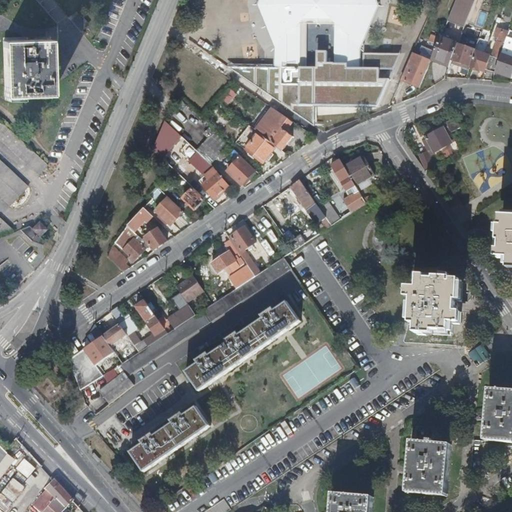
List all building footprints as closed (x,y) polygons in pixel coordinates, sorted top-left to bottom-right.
[(258,0),(257,5),(274,47),(274,67),(265,67),(229,66),(231,67),(304,119),(307,121),(315,127),(315,116),(315,106),(379,107),(390,78),(379,78),(379,69),(393,69),(400,54),(379,53),(364,53),(365,44),(362,44),(379,6),(376,0),(258,0)] [(457,0),(449,21),(465,27),(475,0),(457,0)] [(493,56),(500,59),(502,55),(508,38),(509,34),(501,32),(499,38),(496,37),(495,42),(498,43),(493,56)] [(433,58),(451,65),(459,44),(442,37),(433,58)] [(5,40),(5,50),(5,64),(6,96),(49,94),(49,88),(49,84),(48,76),(48,70),(48,62),(47,48),(47,38),(24,39),(5,40)] [(511,39),(508,38),(502,55),(503,55),(497,73),(511,78),(511,77),(511,39)] [(486,69),(491,56),(486,54),(490,42),(481,39),(477,51),(478,51),(472,67),(481,71),(481,70),(485,71),(486,69)] [(471,67),(477,50),(459,44),(453,61),(471,67)] [(414,55),(403,81),(405,82),(417,56),(414,55)] [(420,88),(431,62),(417,56),(405,82),(420,88)] [(486,69),(496,72),(500,59),(493,56),(491,56),(486,69)] [(432,61),(449,68),(451,65),(433,58),(432,61)] [(238,95),(231,89),(221,101),(228,107),(238,95)] [(260,133),(267,139),(277,146),(282,151),(294,136),(283,128),(286,124),(291,127),(294,123),(271,108),(255,129),(260,133)] [(0,120),(0,137),(39,174),(48,165),(0,120)] [(165,120),(153,149),(163,158),(182,137),(165,120)] [(444,127),(427,136),(429,139),(426,141),(432,153),(452,143),(444,127)] [(267,139),(260,133),(247,150),(264,163),(277,146),(267,139)] [(197,152),(190,161),(209,180),(218,173),(197,152)] [(428,152),(421,155),(427,168),(434,165),(428,152)] [(346,166),(356,184),(375,174),(365,155),(346,166)] [(241,158),(228,171),(243,185),(256,171),(241,158)] [(0,159),(0,195),(11,205),(28,186),(0,159)] [(348,189),(356,185),(356,184),(346,166),(342,160),(333,164),(343,181),(342,183),(343,185),(345,184),(348,189)] [(209,180),(204,185),(215,197),(224,189),(225,191),(230,186),(218,173),(209,180)] [(302,179),(292,186),(300,198),(303,201),(309,210),(315,206),(319,212),(315,215),(320,221),(321,220),(326,217),(318,205),(302,179)] [(193,189),(184,198),(196,210),(205,200),(193,189)] [(366,204),(366,203),(359,190),(345,200),(353,212),(366,204)] [(184,212),(169,197),(156,210),(160,214),(159,215),(165,222),(167,220),(172,225),(184,212)] [(333,226),(342,219),(327,199),(318,205),(326,217),(329,220),(333,226)] [(202,217),(213,210),(209,205),(199,211),(202,217)] [(146,207),(129,225),(134,230),(136,232),(153,214),(146,207)] [(511,216),(508,216),(507,226),(503,226),(502,241),(504,242),(503,258),(511,257),(511,216)] [(0,236),(12,231),(0,218),(0,236)] [(40,235),(47,228),(39,220),(32,227),(40,235)] [(327,229),(333,226),(329,220),(324,223),(325,226),(327,229)] [(134,230),(129,225),(124,231),(130,236),(134,230)] [(250,267),(256,276),(261,272),(246,249),(257,242),(246,227),(233,236),(231,238),(234,243),(243,256),(250,267)] [(162,245),(168,241),(160,228),(147,237),(155,250),(162,245)] [(135,262),(150,245),(147,242),(145,241),(140,236),(137,239),(135,238),(132,242),(128,245),(126,243),(124,245),(126,247),(125,250),(131,255),(130,257),(135,262)] [(230,273),(240,266),(241,266),(239,263),(242,261),(240,258),(243,256),(234,243),(228,247),(231,251),(213,263),(220,273),(226,268),(230,273)] [(79,258),(85,244),(80,244),(75,257),(79,258)] [(112,248),(109,256),(124,272),(131,267),(112,248)] [(240,266),(243,271),(250,267),(243,256),(240,258),(242,261),(244,264),(241,266),(240,266)] [(292,268),(285,257),(256,276),(197,315),(173,330),(169,333),(149,346),(140,352),(134,355),(120,365),(125,371),(128,376),(292,268)] [(239,287),(256,276),(250,267),(243,271),(244,272),(234,279),(239,287)] [(178,286),(188,302),(205,291),(194,274),(178,286)] [(454,279),(438,278),(438,280),(422,279),(422,289),(414,289),(414,299),(415,299),(414,321),(419,322),(419,334),(427,334),(427,331),(453,332),(453,323),(461,323),(461,313),(460,313),(460,307),(460,301),(463,302),(464,284),(454,283),(454,279)] [(138,306),(148,321),(157,315),(155,312),(147,300),(138,306)] [(187,371),(201,391),(219,379),(248,359),(283,334),(302,321),(288,301),(276,310),(274,307),(263,315),(265,317),(241,334),(239,331),(228,339),(229,342),(211,355),(209,352),(198,360),(199,363),(187,371)] [(173,330),(197,315),(190,305),(169,319),(174,325),(172,326),(173,328),(172,328),(173,330)] [(119,306),(112,311),(121,324),(128,334),(135,344),(135,345),(141,341),(135,331),(140,328),(130,313),(125,316),(119,306)] [(148,321),(156,333),(157,335),(166,329),(166,328),(157,315),(148,321)] [(121,324),(105,335),(112,346),(128,334),(121,324)] [(149,346),(169,333),(166,329),(157,335),(156,333),(145,340),(149,346)] [(89,385),(104,375),(97,364),(115,351),(112,346),(105,335),(86,349),(74,357),(72,360),(74,364),(89,385)] [(100,389),(111,404),(135,384),(128,376),(125,371),(100,389)] [(490,415),(488,437),(487,437),(487,438),(488,438),(488,440),(489,440),(490,439),(511,440),(511,389),(491,388),(491,390),(492,390),(490,415)] [(145,443),(132,452),(145,471),(162,460),(192,439),(212,426),(198,406),(186,415),(184,412),(173,420),(174,423),(156,436),(154,433),(143,441),(145,443)] [(412,465),(411,488),(409,488),(409,490),(410,490),(410,491),(411,491),(412,491),(447,494),(447,495),(448,495),(448,494),(449,494),(449,492),(448,492),(452,445),(453,445),(453,444),(435,442),(435,440),(431,439),(430,442),(413,440),(413,441),(414,441),(412,465)] [(0,477),(14,460),(7,453),(0,462),(0,477)] [(94,453),(91,456),(98,463),(101,460),(94,453)] [(61,511),(72,499),(51,476),(50,477),(52,479),(44,488),(47,490),(34,506),(40,511),(61,511)] [(14,479),(0,496),(0,502),(10,510),(26,489),(14,479)] [(334,511),(373,511),(375,497),(375,496),(335,492),(335,494),(336,494),(334,511)] [(81,503),(84,500),(77,493),(75,496),(81,503)]
